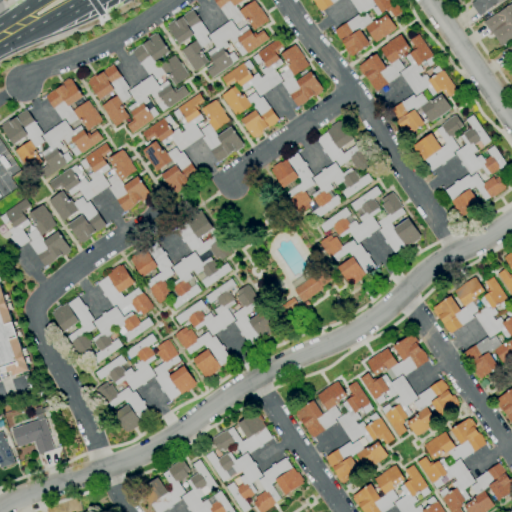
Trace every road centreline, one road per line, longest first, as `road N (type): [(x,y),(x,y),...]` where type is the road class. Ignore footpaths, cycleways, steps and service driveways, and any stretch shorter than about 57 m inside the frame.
road 1 (residential): [(511,221),(429,269),(370,322),(258,376),(145,453),(0,507)]
road 2 (residential): [(161,210),(64,278),(34,311),(107,468)]
road 3 (residential): [(285,0),(458,251)]
road 4 (residential): [(404,295),(511,453)]
road 5 (residential): [(23,83),(175,0)]
road 6 (residential): [(254,379),(343,511)]
road 7 (residential): [(353,91),(239,170),(232,183)]
road 8 (residential): [(427,0),(511,122)]
